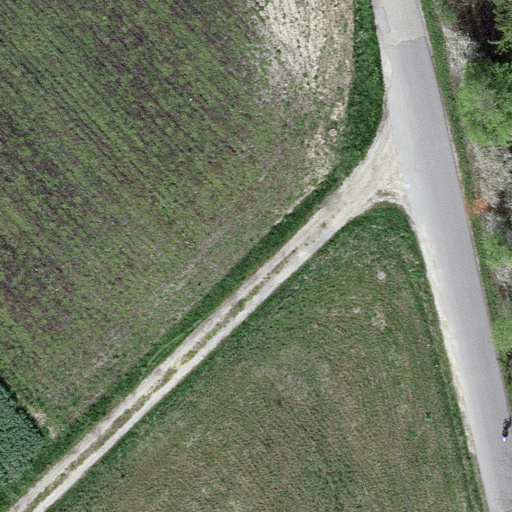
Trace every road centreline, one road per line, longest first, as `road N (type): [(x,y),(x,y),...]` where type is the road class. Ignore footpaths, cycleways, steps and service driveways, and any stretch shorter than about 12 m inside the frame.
road 1 (track): [(426,141),(40,511)]
road 2 (unclassified): [(393,0),(508,511)]
